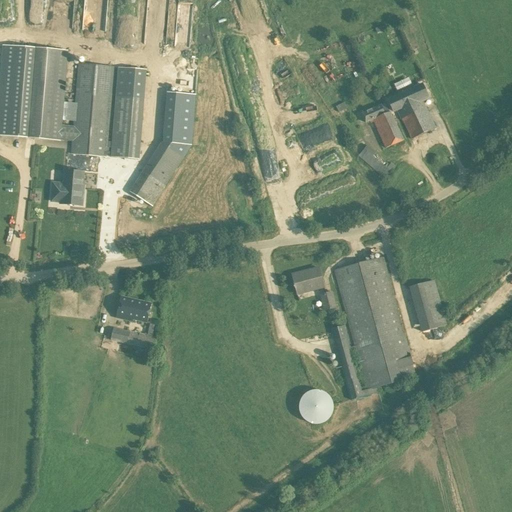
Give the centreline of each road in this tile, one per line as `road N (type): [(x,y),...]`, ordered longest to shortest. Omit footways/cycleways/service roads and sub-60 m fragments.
road 1 (unclassified): [(0,279),(371,228),(456,186),(511,141)]
road 2 (track): [(423,386),(462,511)]
